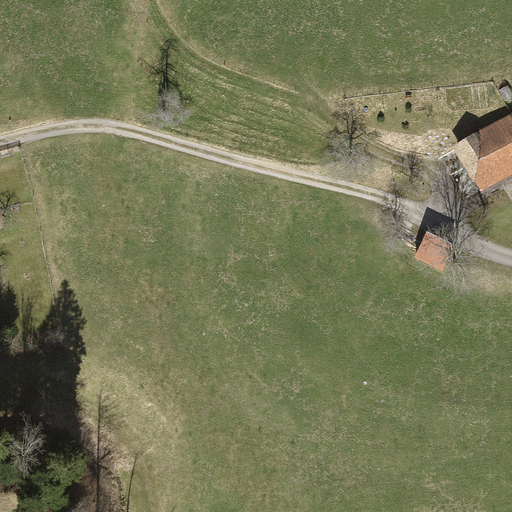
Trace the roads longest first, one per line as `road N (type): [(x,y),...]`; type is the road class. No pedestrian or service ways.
road 1 (track): [(0,145),(77,125),(118,127),(394,208),(431,228)]
road 2 (track): [(431,228),(432,183),(411,163),(368,152),(317,108),(227,79),(183,48),(152,0)]
